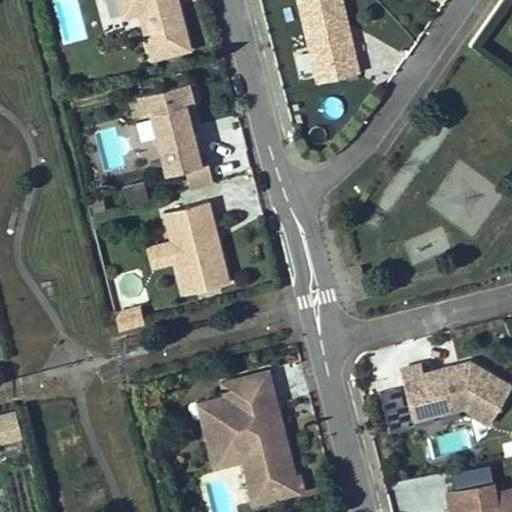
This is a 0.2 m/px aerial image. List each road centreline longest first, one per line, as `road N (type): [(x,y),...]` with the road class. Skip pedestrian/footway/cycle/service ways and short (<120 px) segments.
road 1 (residential): [(286,191),(354,164),(470,0)]
road 2 (residential): [(316,339),(511,290)]
road 3 (residential): [(286,191),(237,0)]
road 4 (residential): [(362,511),(316,339)]
road 5 (residential): [(316,339),(286,191)]
